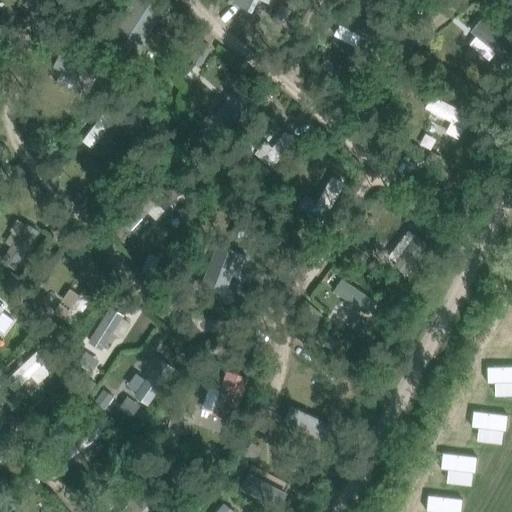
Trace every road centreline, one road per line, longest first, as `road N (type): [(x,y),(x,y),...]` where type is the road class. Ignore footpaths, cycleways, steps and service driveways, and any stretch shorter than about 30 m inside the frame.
road 1 (track): [(0,142),(182,314),(203,316),(318,304),(376,160)]
road 2 (track): [(467,250),(214,0)]
road 3 (track): [(408,0),(372,50),(341,126)]
road 4 (track): [(26,0),(0,118)]
